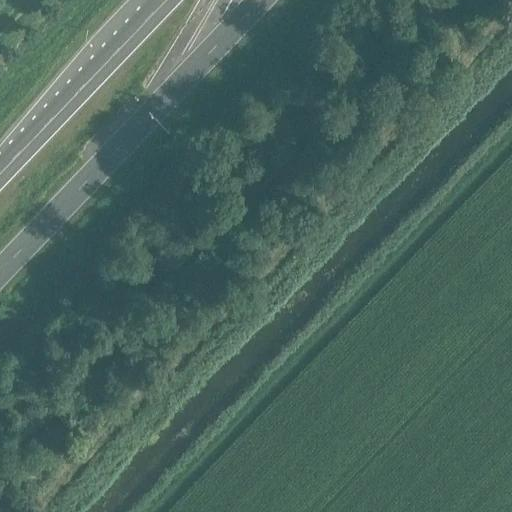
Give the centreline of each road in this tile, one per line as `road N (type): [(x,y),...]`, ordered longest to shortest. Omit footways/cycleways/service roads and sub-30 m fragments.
road 1 (trunk): [(0,276),(263,0)]
road 2 (trunk): [(165,0),(0,173)]
